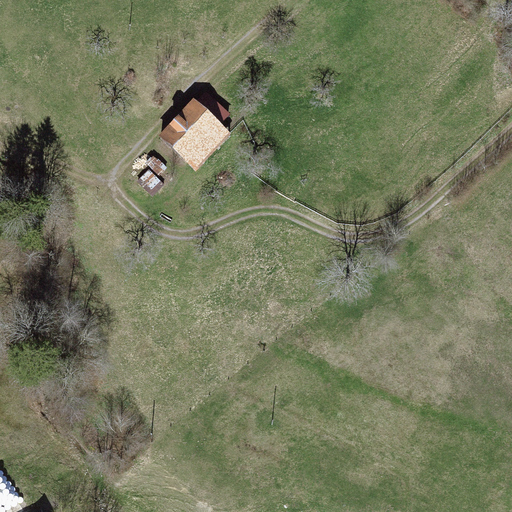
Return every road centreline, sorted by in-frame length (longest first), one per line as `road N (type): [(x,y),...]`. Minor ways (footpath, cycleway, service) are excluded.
road 1 (track): [(511,128),(416,217),(372,237),(338,236),(276,209),(195,234),(165,233),(103,185)]
road 2 (track): [(103,185),(196,81)]
